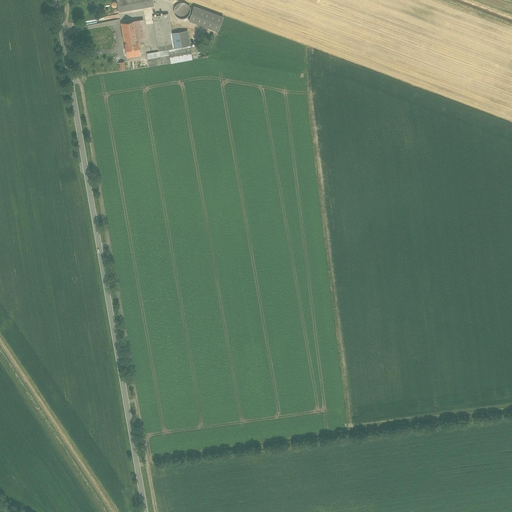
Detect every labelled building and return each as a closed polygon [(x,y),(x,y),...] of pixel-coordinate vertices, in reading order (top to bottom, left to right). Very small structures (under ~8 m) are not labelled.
[(118,14),(152,7),(151,0),(117,0),(115,0),(118,14)] [(188,9),(186,6),(183,5),(180,4),(177,5),(175,7),(173,9),(173,13),(174,15),(176,18),(178,19),(181,20),(184,19),(187,17),(188,14),(189,11),(188,9)] [(193,7),(187,22),(216,33),(222,18),(193,7)] [(167,14),(151,17),(156,48),(172,45),(167,14)] [(142,21),(119,25),(125,60),(139,57),(137,44),(146,42),(142,21)] [(189,46),(145,54),(148,68),(191,60),(189,46)]
